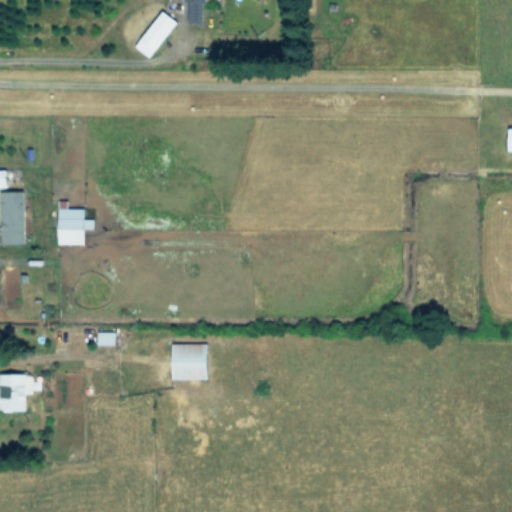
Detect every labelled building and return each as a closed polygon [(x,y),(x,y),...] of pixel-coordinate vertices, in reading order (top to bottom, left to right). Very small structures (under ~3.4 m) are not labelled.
[(203,0),(184,0),(184,22),(203,22),(203,0)] [(135,44),(149,56),(178,21),(164,9),(135,44)] [(25,242),(24,190),(1,190),(1,243),(25,242)] [(58,242),(84,243),(85,227),(94,228),(94,219),(85,219),(85,207),(67,207),(67,202),(59,201),(58,242)] [(115,343),(115,331),(97,331),(98,344),(115,343)] [(207,342),(171,342),(172,378),(207,378),(207,342)] [(0,402),(1,402),(1,410),(26,410),(26,383),(32,384),(32,373),(0,372),(0,402)]
